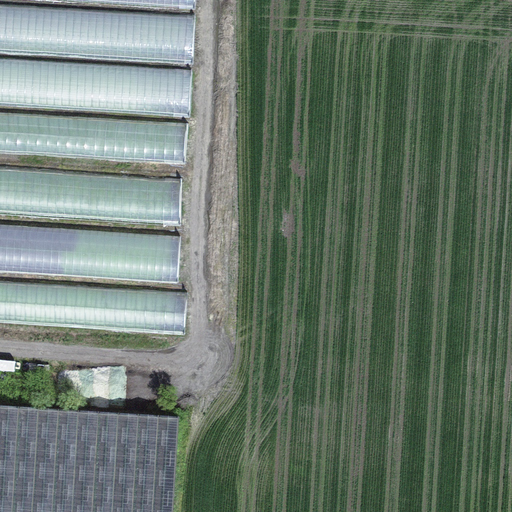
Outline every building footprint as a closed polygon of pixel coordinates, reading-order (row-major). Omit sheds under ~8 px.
[(0,0),(0,48),(195,59),(197,10),(0,0)] [(0,99),(192,111),(194,69),(0,57),(0,99)] [(0,207),(182,218),(184,173),(0,163),(0,207)] [(0,266),(180,276),(182,230),(0,220),(0,266)] [(23,320),(187,329),(190,288),(26,279),(23,320)] [(0,511),(172,511),(179,419),(0,407),(0,511)]
